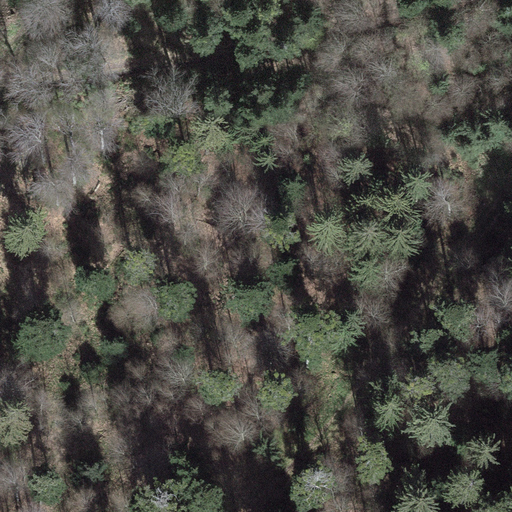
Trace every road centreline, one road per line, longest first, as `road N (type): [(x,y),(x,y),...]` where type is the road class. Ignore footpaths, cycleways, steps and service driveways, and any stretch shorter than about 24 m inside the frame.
road 1 (track): [(442,0),(247,42),(0,78)]
road 2 (track): [(251,511),(511,187)]
